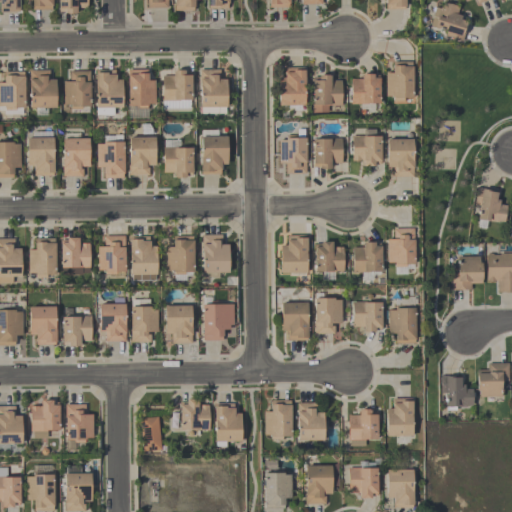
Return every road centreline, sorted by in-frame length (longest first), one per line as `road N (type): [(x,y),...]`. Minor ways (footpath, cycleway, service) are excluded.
road 1 (residential): [(0,209),(360,209)]
road 2 (residential): [(0,379),(352,373)]
road 3 (residential): [(0,41),(345,41)]
road 4 (residential): [(248,41),(256,375)]
road 5 (residential): [(116,377),(116,511)]
